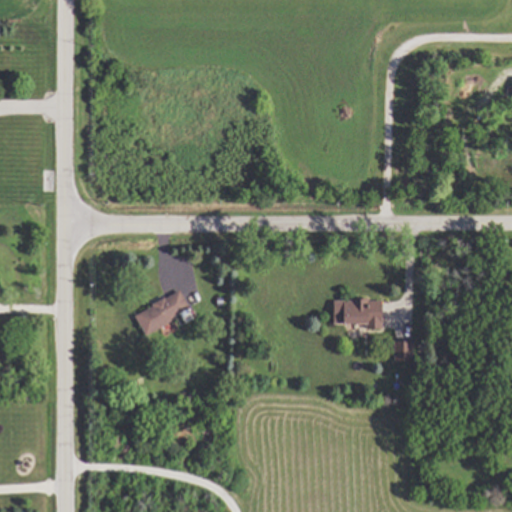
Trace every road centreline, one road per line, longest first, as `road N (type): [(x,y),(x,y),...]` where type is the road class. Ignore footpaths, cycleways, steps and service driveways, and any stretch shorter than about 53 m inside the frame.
road 1 (residential): [(65,511),(64,0)]
road 2 (residential): [(66,227),(511,225)]
